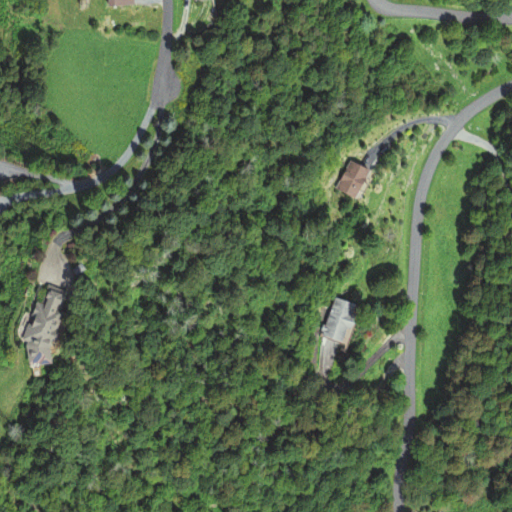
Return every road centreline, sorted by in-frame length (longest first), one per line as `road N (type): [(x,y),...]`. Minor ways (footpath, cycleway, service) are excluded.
road 1 (residential): [(397,511),(419,198),(452,127),(511,85),(499,17),(377,0)]
road 2 (residential): [(163,87),(108,173),(17,196),(0,208)]
